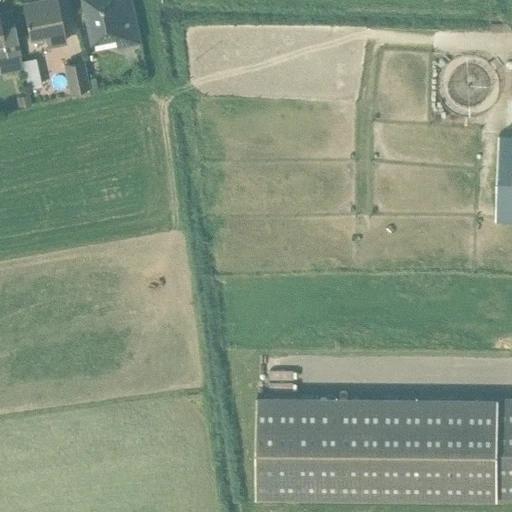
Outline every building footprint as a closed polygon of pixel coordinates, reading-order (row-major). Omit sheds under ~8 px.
[(56,0),(22,0),(30,36),(46,33),(49,46),(65,43),(56,0)] [(82,0),(91,39),(116,34),(118,45),(138,41),(129,0),(82,0)] [(0,59),(20,55),(14,23),(1,26),(0,21),(0,59)] [(84,58),(63,63),(69,92),(90,87),(84,58)] [(30,103),(28,93),(16,96),(18,106),(30,103)] [(511,220),(511,135),(499,135),(496,220),(511,220)] [(511,498),(511,397),(257,395),(256,496),(511,498)]
